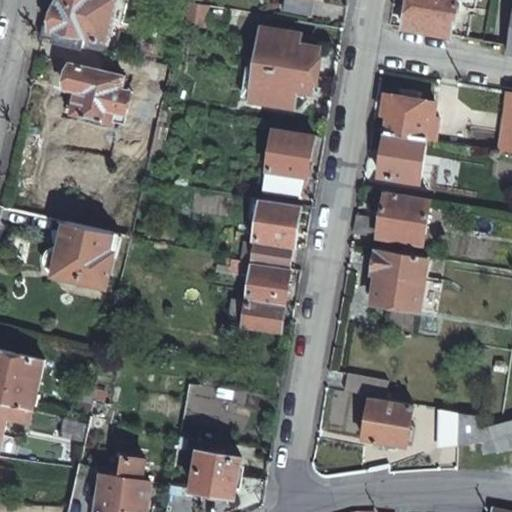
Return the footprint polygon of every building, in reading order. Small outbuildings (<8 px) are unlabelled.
[(49,0),(50,1),(42,35),(116,51),(128,0),(49,0)] [(285,0),(284,9),(310,14),(312,0),(285,0)] [(409,0),(404,27),(452,36),(455,18),(458,19),(461,5),(474,7),(475,0),(409,0)] [(511,42),(509,53),(511,53),(511,0),(500,0),(493,39),(511,42)] [(209,4),(190,1),(186,20),(205,24),(209,4)] [(209,4),(205,24),(225,27),(228,7),(209,4)] [(266,27),(259,65),(254,94),(254,97),(293,104),(296,86),(313,89),(321,47),(298,43),(300,33),(266,27)] [(467,38),(479,40),(481,29),(469,27),(467,38)] [(70,93),(65,111),(113,123),(114,120),(122,86),(124,75),(71,62),(64,92),(70,93)] [(166,69),(143,63),(140,77),(162,83),(166,69)] [(254,94),(259,65),(249,63),(244,93),(254,94)] [(132,89),(122,86),(114,120),(125,122),(132,89)] [(428,137),(437,138),(440,116),(435,114),(437,101),(420,99),(422,90),(406,87),(404,96),(388,93),(384,114),(391,116),(388,130),(428,137)] [(162,107),(165,91),(160,90),(158,95),(147,93),(141,120),(158,123),(162,107)] [(511,151),(511,90),(509,90),(499,149),(511,151)] [(315,133),(275,126),(265,189),(304,195),(315,133)] [(428,137),(388,130),(380,173),(421,180),(428,137)] [(356,213),(353,232),(423,244),(432,197),(387,190),(382,218),(356,213)] [(254,195),(250,215),(261,217),(264,196),(254,195)] [(303,202),(264,196),(261,217),(257,240),(254,257),(254,259),(292,266),(303,202)] [(114,231),(68,220),(63,246),(59,246),(56,246),(53,247),(52,248),(50,251),(49,256),(49,262),(50,266),(53,270),(58,273),(62,274),(106,284),(113,252),(118,254),(121,236),(113,234),(114,231)] [(257,240),(247,238),(244,255),(254,257),(257,240)] [(431,256),(377,246),(374,268),(370,268),(365,292),(374,293),(373,301),(419,310),(431,256)] [(253,272),(247,310),(284,316),(292,266),(254,259),(226,254),(224,266),(253,272)] [(284,316),(247,310),(245,323),(282,329),(284,316)] [(392,330),(416,332),(418,315),(394,312),(392,330)] [(0,347),(0,399),(34,407),(45,359),(0,347)] [(352,370),(348,391),(371,395),(379,397),(383,376),(352,370)] [(93,403),(96,386),(82,383),(78,400),(93,403)] [(379,397),(371,395),(364,439),(407,447),(415,403),(379,397)] [(0,451),(9,416),(30,420),(34,407),(0,399),(0,451)] [(475,414),(443,408),(438,449),(480,446),(482,455),(501,450),(502,453),(511,450),(511,421),(485,431),(475,414)] [(90,414),(89,419),(87,426),(103,429),(105,418),(90,414)] [(243,456),(201,449),(195,488),(237,495),(243,456)] [(123,475),(105,472),(99,511),(145,511),(151,481),(144,479),(148,457),(127,453),(123,475)]
